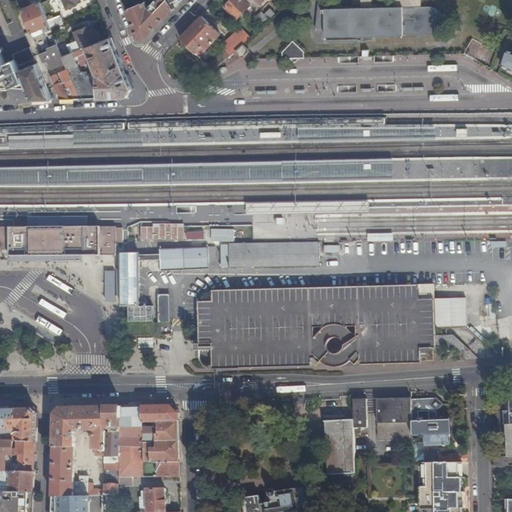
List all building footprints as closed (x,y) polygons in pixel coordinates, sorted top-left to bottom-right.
[(42,3),(41,1),(28,0),(19,0),(42,54),(59,47),(53,30),(46,33),(44,28),(51,26),(49,22),(42,3)] [(58,0),(61,5),(63,4),(65,6),(68,5),(69,8),(78,4),(76,1),(77,0),(58,0)] [(146,1),(128,9),(138,37),(146,39),(174,9),(172,4),(169,0),(148,0),(150,5),(159,1),(156,5),(159,8),(155,13),(153,10),(154,9),(152,6),(150,8),(149,7),(146,1)] [(250,6),(244,0),(231,0),(225,7),(238,19),(250,6)] [(363,0),(364,8),(360,8),(325,8),(325,3),(317,3),(316,23),(324,23),(324,38),(404,37),(404,35),(415,36),(415,30),(430,30),(432,29),(434,28),(435,27),(436,25),(437,22),(437,20),(436,17),(435,16),(433,14),(431,13),(428,13),(421,12),(420,0),(363,0)] [(255,19),(263,26),(270,20),(262,12),(255,19)] [(200,57),(201,58),(208,50),(207,48),(220,34),(202,16),(181,38),(200,57)] [(61,17),(49,22),(51,26),(52,29),(64,24),(61,17)] [(83,49),(100,42),(93,25),(76,32),(83,49)] [(226,52),(230,56),(234,52),(236,50),(244,44),(252,37),(241,26),(221,45),(226,52)] [(133,89),(112,37),(100,42),(83,49),(64,57),(66,62),(69,71),(81,99),(128,97),(133,89)] [(300,56),(304,56),(304,50),(294,39),(283,51),(283,57),(290,57),(296,52),(300,56)] [(0,84),(1,84),(1,83),(2,83),(3,82),(3,81),(4,79),(4,78),(4,76),(8,75),(10,80),(11,79),(12,78),(12,77),(12,76),(8,63),(0,44),(0,84)] [(244,44),(236,50),(242,58),(250,51),(244,44)] [(14,55),(16,60),(19,67),(40,58),(35,47),(14,55)] [(59,47),(42,54),(44,59),(47,57),(53,69),(66,62),(64,57),(59,47)] [(511,70),(511,51),(506,49),(501,64),(511,70)] [(209,75),(227,59),(230,56),(226,52),(220,57),(220,56),(206,69),(209,75)] [(295,61),(300,56),(296,52),(290,57),(295,61)] [(11,83),(25,82),(21,71),(19,67),(16,60),(8,63),(12,76),(12,77),(12,78),(11,79),(10,80),(11,83)] [(25,82),(33,101),(45,100),(53,100),(39,64),(21,71),(25,82)] [(52,78),(60,100),(64,100),(81,99),(69,71),(52,78)] [(1,84),(11,83),(10,80),(8,75),(4,76),(4,78),(4,79),(3,81),(3,82),(2,83),(1,83),(1,84)] [(299,126),(299,141),(437,138),(437,125),(299,126)] [(143,131),(0,134),(0,148),(143,144),(143,131)] [(283,182),(394,179),(394,159),(0,167),(0,185),(38,185),(143,184),(283,182)] [(503,165),(509,165),(509,160),(490,160),(489,169),(503,169),(503,165)] [(286,204),(246,205),(247,216),(262,216),(318,215),(370,214),(370,202),(331,203),(286,204)] [(38,261),(42,261),(58,261),(60,261),(76,261),(82,261),(82,256),(103,256),(118,256),(117,242),(125,242),(124,228),(118,228),(118,226),(103,226),(90,226),(89,216),(87,216),(66,216),(49,216),(42,216),(29,217),(29,226),(10,227),(0,226),(0,251),(11,252),(11,262),(22,262),(38,261)] [(184,227),(153,227),(141,227),(141,240),(184,240),(184,227)] [(212,242),(235,242),(235,229),(212,229),(212,242)] [(187,241),(205,240),(205,232),(186,232),(187,241)] [(230,268),(321,267),(320,246),(320,243),(229,245),(229,248),(230,268)] [(339,254),(340,246),(325,246),(325,253),(339,254)] [(161,250),(162,256),(162,262),(162,272),(211,270),(210,262),(218,262),(217,248),(181,250),(161,250)] [(140,263),(140,257),(140,254),(123,254),(123,307),(141,307),(140,263)] [(116,302),(116,270),(106,271),(106,302),(111,302),(116,302)] [(245,369),(246,367),(246,365),(247,361),(300,360),(314,369),(318,365),(323,368),(339,369),(340,368),(343,367),(348,363),(353,367),(410,364),(410,363),(428,363),(428,356),(435,356),(434,301),(419,302),(419,286),(211,292),(211,305),(197,305),(198,340),(198,349),(197,349),(197,355),(211,355),(211,370),(221,371),(221,369),(242,370),(243,370),(245,369)] [(160,323),(171,323),(171,296),(160,296),(160,323)] [(467,312),(466,296),(457,297),(458,313),(467,312)] [(129,337),(154,336),(154,323),(129,323),(129,337)] [(173,339),(159,339),(159,347),(173,346),(173,339)] [(429,399),(412,400),(412,436),(431,435),(431,447),(450,446),(448,417),(437,418),(437,412),(444,406),(444,404),(438,398),(436,399),(431,403),(429,399)] [(412,436),(412,400),(377,401),(378,419),(398,418),(400,444),(412,443),(412,436)] [(354,402),(354,420),(355,436),(359,436),(358,427),(368,426),(367,401),(354,402)] [(377,401),(367,401),(368,426),(373,426),(373,420),(378,419),(377,401)] [(172,406),(143,407),(144,434),(159,433),(159,422),(179,422),(179,413),(172,406)] [(56,415),(54,497),(92,496),(120,495),(120,487),(120,479),(121,458),(105,457),(106,407),(63,408),(56,415)] [(123,407),(106,407),(105,457),(121,458),(123,407)] [(123,407),(121,458),(120,479),(134,479),(145,478),(145,463),(144,434),(143,407),(123,407)] [(32,409),(0,409),(0,430),(10,431),(18,431),(17,456),(20,456),(20,472),(35,473),(37,414),(32,409)] [(398,418),(378,419),(378,422),(397,421),(397,425),(378,426),(378,430),(379,445),(400,444),(398,418)] [(373,426),(368,426),(368,430),(378,430),(378,426),(378,422),(378,419),(373,420),(373,426)] [(354,420),(325,421),(325,422),(327,422),(328,467),(328,474),(328,475),(350,474),(356,474),(355,436),(354,420)] [(159,433),(144,434),(145,463),(180,463),(179,422),(159,422),(159,433)] [(368,430),(368,426),(358,427),(359,436),(361,436),(361,431),(368,430)] [(10,431),(0,430),(0,440),(10,441),(10,431)] [(10,441),(0,440),(0,454),(8,455),(14,456),(14,441),(10,441)] [(468,463),(468,455),(441,455),(441,463),(464,463),(468,463)] [(145,463),(145,478),(181,477),(180,463),(145,463)] [(463,511),(463,509),(452,509),(451,493),(463,493),(462,478),(441,479),(441,463),(425,463),(425,470),(424,470),(424,487),(417,487),(417,511),(463,511)] [(465,478),(464,463),(441,463),(441,479),(462,478),(465,478)] [(35,492),(35,473),(20,472),(13,472),(12,492),(34,492),(35,492)] [(134,479),(120,479),(120,487),(134,487),(134,479)] [(356,487),(343,487),(343,497),(357,497),(356,487)] [(261,502),(261,499),(246,501),(247,511),(300,511),(308,511),(304,488),(276,491),(274,489),(271,490),(269,492),(269,495),(271,497),(272,502),(261,504),(261,502)] [(148,490),(148,511),(167,511),(166,490),(148,490)] [(34,511),(35,492),(34,492),(12,492),(6,492),(0,491),(0,511),(34,511)] [(463,509),(466,509),(465,493),(463,493),(451,493),(452,509),(463,509)] [(92,511),(92,496),(54,497),(53,511),(92,511)]
